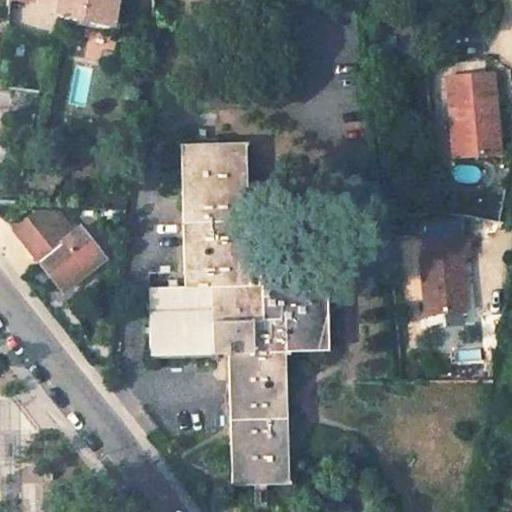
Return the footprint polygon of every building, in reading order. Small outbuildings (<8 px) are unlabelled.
[(60,0),(58,15),(106,25),(109,0),(60,0)] [(109,0),(106,25),(114,26),(118,0),(109,0)] [(81,57),(105,66),(115,39),(91,30),(81,57)] [(452,95),(458,154),(498,150),(490,70),(444,74),(446,96),(452,95)] [(5,86),(0,132),(0,202),(20,203),(42,90),(5,86)] [(458,154),(452,95),(446,96),(451,155),(458,154)] [(228,353),(231,484),(253,484),(265,484),(287,483),(284,351),(328,350),(327,264),(259,266),(259,276),(251,276),(247,143),(181,144),(183,286),(148,287),(149,355),(211,353),(211,346),(228,346),(228,353)] [(12,228),(63,292),(103,259),(79,229),(60,244),(33,210),(12,228)] [(418,254),(422,308),(441,307),(464,306),(461,253),(467,253),(466,236),(422,238),(424,254),(418,254)] [(464,306),(441,307),(441,318),(464,317),(464,306)] [(93,319),(91,340),(108,341),(110,320),(93,319)] [(253,484),(253,509),(267,509),(265,484),(253,484)]
